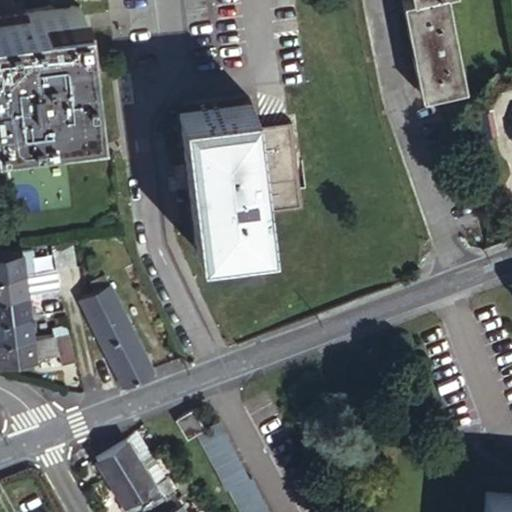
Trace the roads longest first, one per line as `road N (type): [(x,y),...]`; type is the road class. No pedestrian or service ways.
road 1 (unclassified): [(459,278),(45,437)]
road 2 (residential): [(459,278),(417,166),(382,0)]
